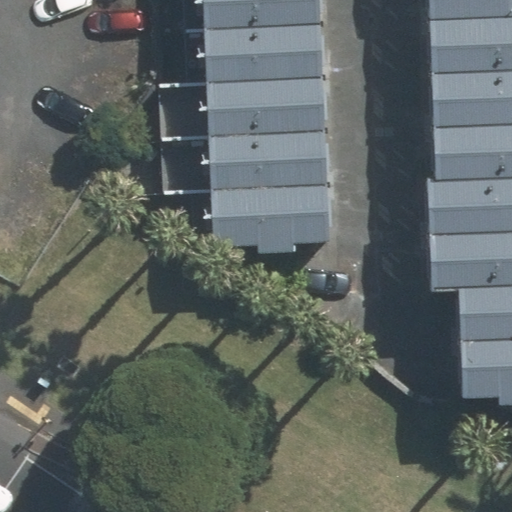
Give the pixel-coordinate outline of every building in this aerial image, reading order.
[(325,31),(323,0),(202,0),(204,36),(325,31)] [(511,14),(511,0),(425,0),(426,18),(511,14)] [(511,69),(511,14),(426,18),(428,72),(511,69)] [(327,85),(325,31),(204,36),(206,90),(327,85)] [(511,123),(511,69),(428,72),(431,127),(511,123)] [(330,139),(327,85),(206,90),(208,144),(330,139)] [(511,177),(511,123),(431,127),(433,181),(511,177)] [(332,193),(330,139),(208,144),(211,198),(332,193)] [(511,231),(511,177),(433,181),(435,235),(511,231)] [(334,247),(332,193),(211,198),(213,252),(334,247)] [(511,284),(511,231),(435,235),(438,288),(459,287),(511,284)] [(511,284),(459,287),(462,343),(511,340),(511,284)] [(511,340),(462,343),(466,400),(511,397),(511,340)]
